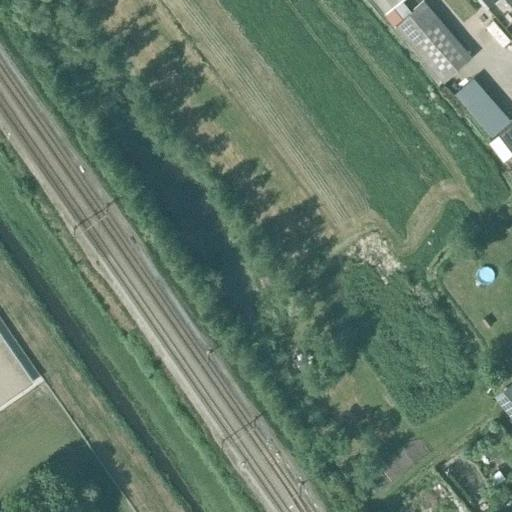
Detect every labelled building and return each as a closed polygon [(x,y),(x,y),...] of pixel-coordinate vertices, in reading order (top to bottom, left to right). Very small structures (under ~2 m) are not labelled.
[(398,0),(377,0),(386,10),(398,0)] [(443,80),(471,56),(424,0),(395,24),(443,80)] [(480,0),(486,7),(487,6),(489,9),(496,3),(494,0),(480,0)] [(511,121),(496,133),(511,153),(511,152),(511,121)] [(0,403),(34,380),(0,330),(0,403)] [(500,468),(495,472),(496,479),(503,481),(508,477),(507,470),(500,468)]
